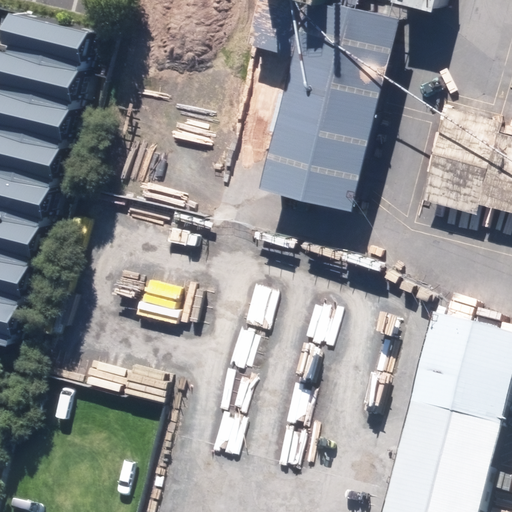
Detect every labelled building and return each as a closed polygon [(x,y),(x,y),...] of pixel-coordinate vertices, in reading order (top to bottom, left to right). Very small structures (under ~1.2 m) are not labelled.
[(269,183),(357,206),(410,0),(286,0),(275,45),(303,52),(269,183)] [(95,64),(105,25),(29,6),(19,45),(95,64)] [(85,103),(95,64),(19,45),(9,84),(85,103)] [(0,123),(75,142),(85,103),(9,84),(0,119),(0,123)] [(511,133),(498,130),(500,120),(448,106),(441,136),(434,134),(424,169),(431,171),(424,198),(476,212),(479,201),(511,210),(511,133)] [(0,164),(65,181),(75,142),(0,123),(0,164)] [(0,206),(55,220),(65,181),(0,164),(0,206)] [(0,247),(45,259),(55,220),(0,206),(0,247)] [(0,289),(35,298),(45,259),(0,247),(0,289)] [(0,330),(25,337),(35,298),(0,289),(0,330)] [(485,511),(511,409),(511,333),(440,316),(390,511),(485,511)] [(139,511),(142,496),(146,497),(155,437),(122,432),(113,492),(117,493),(113,511),(139,511)]
